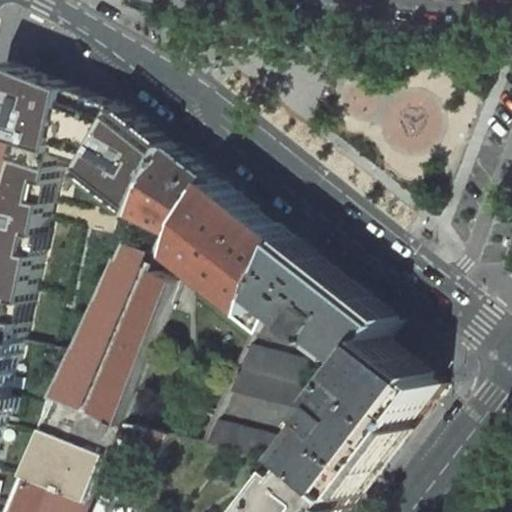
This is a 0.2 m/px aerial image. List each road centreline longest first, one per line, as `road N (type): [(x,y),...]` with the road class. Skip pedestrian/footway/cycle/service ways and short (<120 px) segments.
road 1 (secondary): [(190,97),(511,348)]
road 2 (secondary): [(45,0),(190,97)]
road 3 (unclassified): [(511,12),(363,0)]
road 4 (primary): [(511,406),(434,511)]
